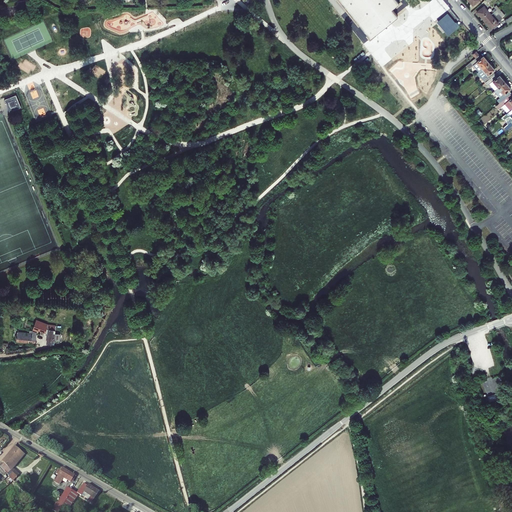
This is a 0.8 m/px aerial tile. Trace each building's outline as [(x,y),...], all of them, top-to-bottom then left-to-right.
[(395,0),(337,0),(368,42),(398,18),(393,11),(400,5),(395,0)] [(497,20),(504,13),(497,6),(490,13),(497,20)] [(484,22),(491,16),(483,7),(476,12),(484,22)] [(455,23),(447,14),(438,22),(449,34),(458,26),(457,24),(456,23),(455,23)] [(491,16),(484,22),(491,31),(498,25),(491,16)] [(473,65),(479,71),(489,63),(484,56),(482,58),(479,55),(475,57),(467,65),(469,68),(473,65)] [(477,73),(485,82),(495,74),(493,71),(494,69),(489,63),(479,71),(477,73)] [(493,81),(499,88),(505,82),(500,75),(498,77),(495,74),(485,82),(488,85),(493,81)] [(511,88),(505,82),(499,88),(495,91),(500,97),(498,100),(500,103),(511,93),(509,90),(511,88)] [(503,107),(508,113),(511,108),(511,93),(500,103),(496,106),(500,109),(503,107)] [(9,112),(21,107),(16,94),(4,99),(9,112)] [(511,108),(508,113),(503,117),(508,124),(504,127),(507,130),(511,125),(511,108)] [(34,330),(38,331),(40,332),(41,330),(49,332),(50,331),(53,332),(54,344),(60,342),(59,330),(50,327),(51,325),(46,323),(46,325),(37,322),(34,330)] [(25,454),(15,446),(2,461),(12,472),(8,476),(13,481),(19,474),(13,468),(25,454)] [(76,476),(62,468),(60,467),(56,474),(58,475),(55,482),(60,485),(63,478),(72,482),(76,476)] [(87,485),(84,483),(78,494),(79,495),(91,502),(99,491),(88,485),(87,485)] [(79,495),(78,494),(67,487),(58,503),(56,503),(53,510),(55,511),(58,511),(63,505),(68,508),(79,495)]
